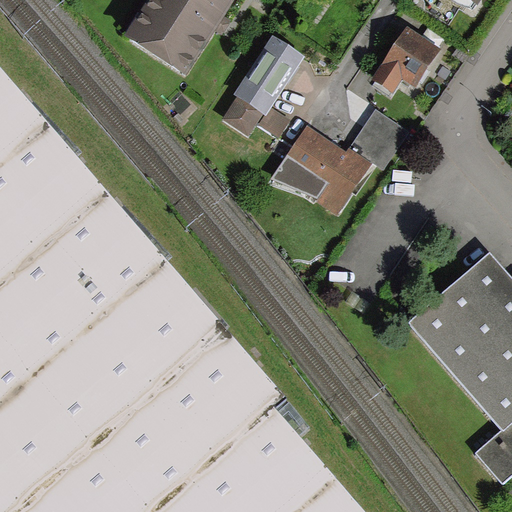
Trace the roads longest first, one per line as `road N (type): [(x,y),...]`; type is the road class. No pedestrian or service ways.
road 1 (residential): [(511,212),(444,137),(511,35)]
road 2 (unknown): [(444,137),(374,256)]
